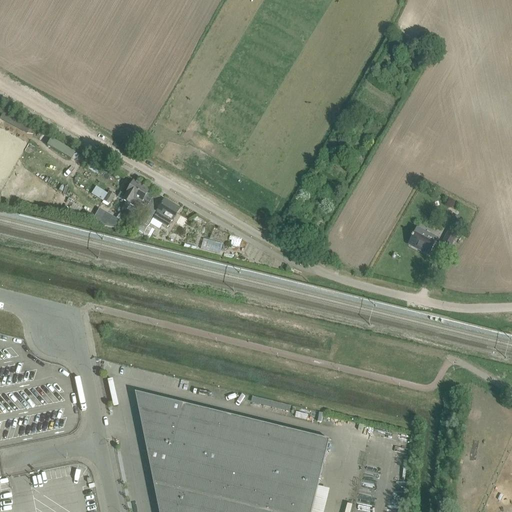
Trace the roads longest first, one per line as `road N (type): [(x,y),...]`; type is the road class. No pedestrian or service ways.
road 1 (unclassified): [(511,307),(464,310),(327,274),(72,126)]
road 2 (unclassified): [(116,511),(73,320),(0,298)]
